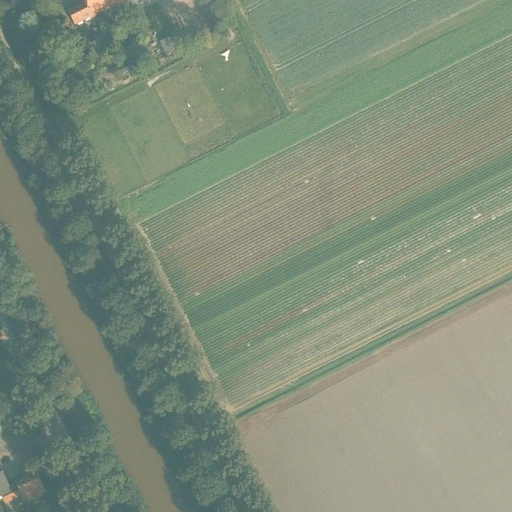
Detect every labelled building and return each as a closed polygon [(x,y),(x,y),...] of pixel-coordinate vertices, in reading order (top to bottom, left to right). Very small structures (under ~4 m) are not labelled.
[(94,18),(128,0),(84,0),(86,2),(69,11),(75,25),(93,16),(94,18)] [(33,15),(15,15),(15,28),(33,29),(33,15)] [(75,34),(80,41),(87,36),(82,29),(75,34)] [(173,35),(160,41),(166,54),(179,48),(173,35)] [(0,469),(0,499),(19,490),(24,501),(45,491),(36,473),(9,487),(0,469)]
